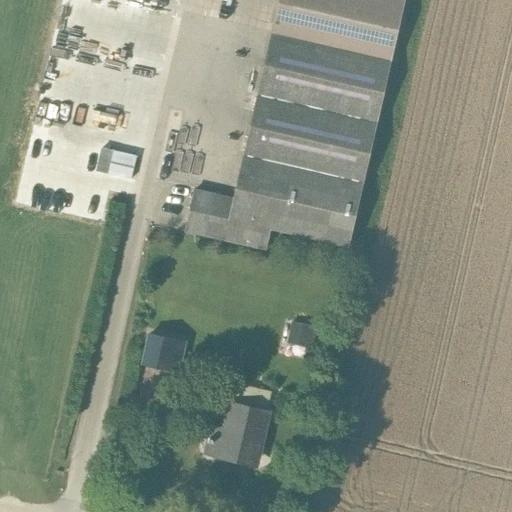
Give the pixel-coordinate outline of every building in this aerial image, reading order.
[(276,0),(231,198),(193,189),(184,231),(264,249),(269,227),(346,245),(403,0),(276,0)] [(100,147),(95,171),(130,179),(135,155),(100,147)] [(292,321),(286,343),(306,347),(311,325),(292,321)] [(148,334),(142,363),(178,371),(184,341),(148,334)] [(265,413),(230,404),(224,430),(212,428),(206,451),(254,462),(265,413)]
